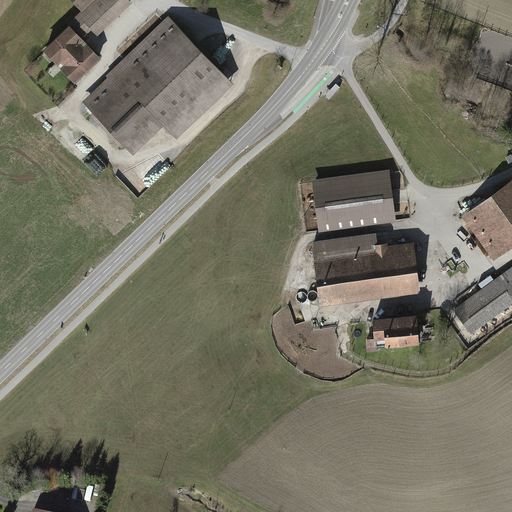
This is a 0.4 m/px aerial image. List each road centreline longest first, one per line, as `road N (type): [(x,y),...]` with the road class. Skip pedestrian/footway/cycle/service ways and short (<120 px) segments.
road 1 (secondary): [(327,40),(253,127),(0,373)]
road 2 (unclassified): [(511,173),(449,195),(426,191),(395,158),(340,58)]
